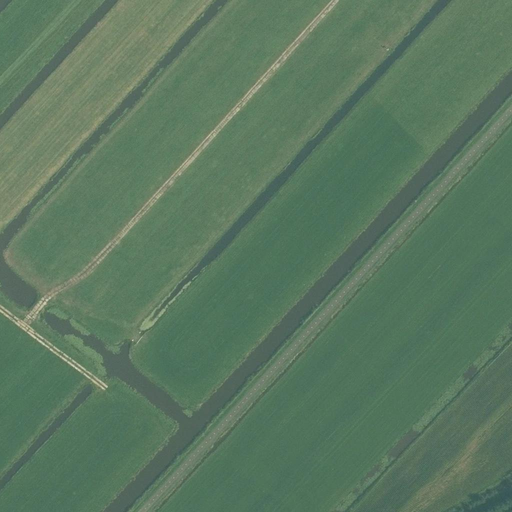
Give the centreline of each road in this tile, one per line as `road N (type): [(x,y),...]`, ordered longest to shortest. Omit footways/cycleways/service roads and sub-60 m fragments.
road 1 (track): [(337,0),(78,282),(48,294),(21,324)]
road 2 (track): [(0,307),(123,399)]
road 3 (track): [(0,108),(99,0)]
